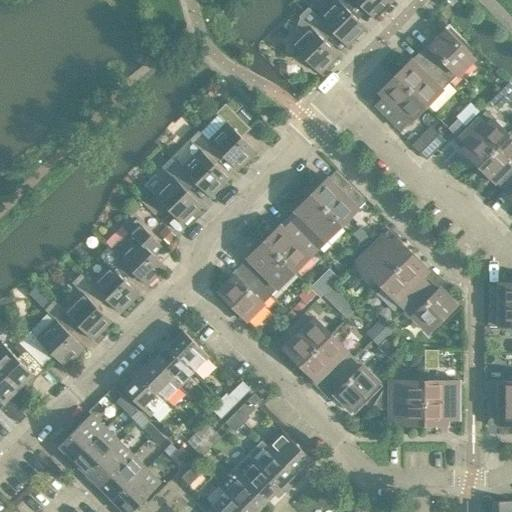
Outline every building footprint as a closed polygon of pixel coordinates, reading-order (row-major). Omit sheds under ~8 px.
[(335,0),(319,17),(328,27),(347,46),(366,27),(347,8),(355,0),(335,0)] [(356,0),(375,19),(393,0),(356,0)] [(320,35),(328,27),(319,17),(309,7),(300,16),(295,30),(300,35),(292,44),(320,73),(338,54),(320,35)] [(418,53),(449,84),(473,60),(445,32),(430,47),(427,44),(418,53)] [(449,84),(418,53),(409,62),(411,65),(397,80),(425,107),(449,84)] [(425,107),(397,80),(382,94),(380,92),(371,101),(400,131),(425,107)] [(219,150),(238,170),(257,151),(238,132),(246,124),(226,104),(217,113),(227,123),(209,140),(219,150)] [(480,163),(508,136),(485,112),(454,143),(463,152),(466,149),(480,163)] [(430,126),(420,136),(412,145),(426,159),(445,141),(430,126)] [(209,140),(199,130),(190,139),(200,150),(183,167),(193,177),(192,178),(211,197),(230,178),(211,159),(219,150),(209,140)] [(511,139),(508,136),(480,163),(496,179),(493,182),(502,190),(511,179),(511,139)] [(193,177),(183,167),(173,157),(163,167),(173,177),(154,195),(183,224),(202,205),(184,186),(192,178),(193,177)] [(312,198),(340,226),(364,202),(335,172),(326,181),(328,183),(312,198)] [(511,179),(502,190),(511,199),(511,198),(511,179)] [(340,226),(312,198),(298,213),(296,211),(286,220),(316,250),(340,226)] [(136,220),(127,229),(130,232),(113,250),(119,256),(129,266),(148,286),(167,267),(147,247),(155,239),(136,220)] [(316,250),(286,220),(279,228),(281,230),(265,246),(292,273),(316,250)] [(379,285),(407,257),(391,241),(384,248),(376,240),(355,261),(379,285)] [(119,256),(113,250),(109,246),(100,255),(110,265),(92,283),(91,283),(101,293),(121,313),(140,294),(120,274),(129,266),(119,256)] [(292,273),(265,246),(251,259),(249,257),(239,266),(268,296),(292,273)] [(407,257),(379,285),(403,309),(424,288),(416,280),(423,273),(407,257)] [(268,296),(239,266),(231,274),(233,277),(218,292),(245,320),(268,296)] [(82,273),(74,282),(83,292),(65,310),(64,311),(74,321),(93,340),(113,321),(93,301),(101,293),(91,283),(92,283),(82,273)] [(511,326),(511,287),(499,287),(499,284),(487,284),(487,326),(511,326)] [(323,297),(332,306),(341,296),(333,288),(323,297)] [(424,288),(403,309),(427,333),(455,305),(439,288),(431,296),(424,288)] [(55,300),(46,309),(56,319),(37,338),(30,331),(18,342),(25,349),(42,366),(54,354),(67,367),(85,349),(65,329),(74,321),(64,311),(65,310),(55,300)] [(302,362),(329,334),(305,310),(285,330),(293,338),(286,346),(302,362)] [(167,346),(193,373),(209,357),(183,330),(167,346)] [(333,379),(353,359),(329,334),(302,362),(318,378),(325,371),(333,379)] [(45,369),(42,366),(25,349),(17,358),(1,342),(0,342),(0,369),(18,388),(27,380),(31,383),(45,369)] [(193,373),(167,346),(152,361),(178,387),(193,373)] [(353,359),(333,379),(340,386),(333,393),(350,410),(377,383),(353,359)] [(178,387),(152,361),(138,375),(164,401),(178,387)] [(18,388),(0,369),(0,396),(9,406),(12,402),(14,401),(10,397),(18,388)] [(164,401),(138,375),(124,389),(150,416),(164,401)] [(423,420),(423,381),(389,381),(389,410),(401,410),(401,420),(423,420)] [(423,381),(423,420),(446,420),(446,424),(459,424),(459,381),(423,381)] [(511,420),(511,381),(486,382),(486,425),(499,425),(499,420),(511,420)] [(226,393),(220,400),(218,402),(227,411),(236,403),(226,393)] [(124,409),(131,403),(123,395),(116,401),(124,409)] [(9,406),(0,396),(0,407),(4,411),(5,409),(12,416),(19,409),(12,402),(9,406)] [(221,418),(227,411),(218,402),(211,408),(221,418)] [(131,403),(124,409),(131,417),(138,410),(131,403)] [(231,416),(241,426),(250,417),(240,407),(231,416)] [(19,409),(12,416),(19,423),(26,416),(19,409)] [(69,464),(105,428),(90,414),(58,446),(67,455),(64,458),(69,464)] [(235,432),(241,426),(231,416),(225,422),(235,432)] [(143,428),(151,436),(157,430),(150,422),(143,428)] [(195,433),(203,441),(214,430),(206,422),(195,433)] [(86,474),(118,442),(105,428),(69,464),(74,469),(78,465),(86,474)] [(151,436),(159,444),(165,438),(157,430),(151,436)] [(203,441),(210,448),(221,437),(214,430),(203,441)] [(267,448),(294,474),(310,458),(284,432),(267,448)] [(187,441),(195,449),(203,441),(195,433),(187,441)] [(195,449),(202,456),(210,448),(203,441),(195,449)] [(118,442),(86,474),(94,482),(91,486),(96,491),(132,455),(118,442)] [(246,455),(279,489),(294,474),(267,448),(255,461),(248,454),(246,455)] [(171,456),(179,464),(185,458),(177,450),(171,456)] [(113,501),(145,469),(132,455),(96,491),(101,496),(105,492),(113,501)] [(232,470),(265,503),(279,489),(246,455),(232,470)] [(182,477),(189,484),(199,475),(191,467),(182,477)] [(145,469),(113,501),(122,509),(118,511),(130,511),(160,483),(145,469)] [(225,491),(246,511),(255,511),(265,503),(232,470),(219,483),(226,490),(225,491)] [(246,511),(225,491),(210,505),(216,511),(246,511)] [(491,511),(511,511),(511,501),(492,501),(491,511)]
